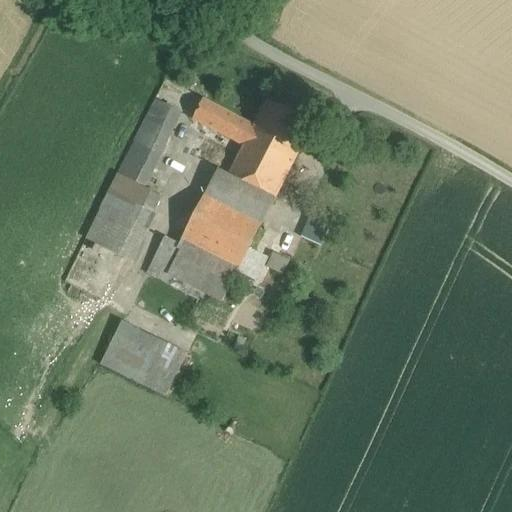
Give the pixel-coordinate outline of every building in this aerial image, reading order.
[(255,124),(205,98),(193,121),(244,147),(252,131),(255,124)] [(155,101),(118,175),(144,188),(181,114),(155,101)] [(314,125),(267,102),(255,124),(252,131),(298,154),(314,125)] [(298,154),(252,131),(244,147),(230,175),(276,197),(298,154)] [(230,175),(219,169),(201,206),(258,233),(276,197),(230,175)] [(144,188),(118,175),(87,239),(132,262),(148,230),(144,228),(160,196),(144,188)] [(258,233),(201,206),(191,229),(200,234),(246,256),(249,250),(258,233)] [(330,226),(310,217),(300,238),(320,247),(330,226)] [(239,271),(193,249),(200,234),(191,229),(183,244),(166,236),(148,274),(197,298),(199,293),(222,304),(239,271)] [(246,256),(200,234),(193,249),(239,271),(246,256)] [(287,261),(294,247),(286,243),(279,257),(287,261)] [(268,260),(249,250),(246,256),(239,271),(257,281),(268,260)] [(287,261),(279,257),(273,254),(267,267),(283,275),(289,262),(287,261)] [(187,354),(122,323),(117,334),(181,366),(187,354)] [(181,366),(117,334),(101,365),(165,397),(181,366)]
